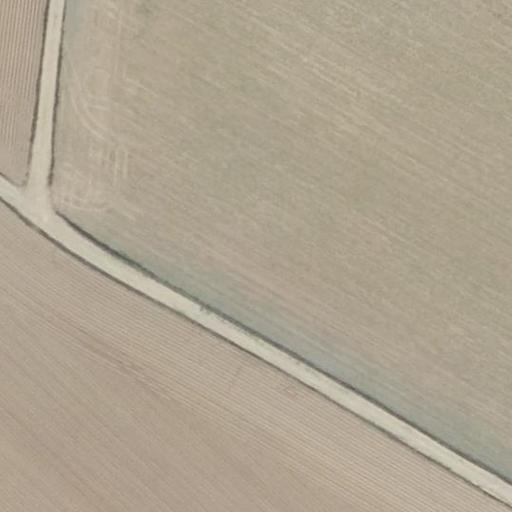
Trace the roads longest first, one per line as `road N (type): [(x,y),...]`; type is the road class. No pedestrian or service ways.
road 1 (track): [(511,492),(77,233),(0,172)]
road 2 (track): [(34,199),(55,0)]
